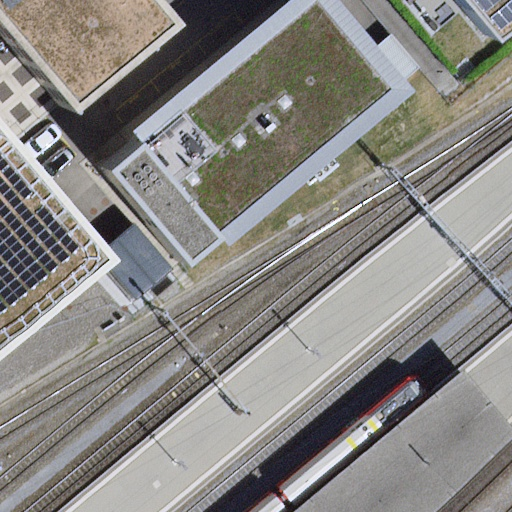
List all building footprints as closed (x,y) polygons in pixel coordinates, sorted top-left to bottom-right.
[(0,0),(0,39),(56,106),(164,16),(150,0),(0,0)] [(183,263),(393,86),(319,0),(296,0),(100,166),(183,263)] [(511,0),(454,0),(486,37),(511,15),(511,0)] [(0,314),(81,247),(0,151),(0,314)] [(460,371),(290,511),(408,511),(506,426),(460,371)]
